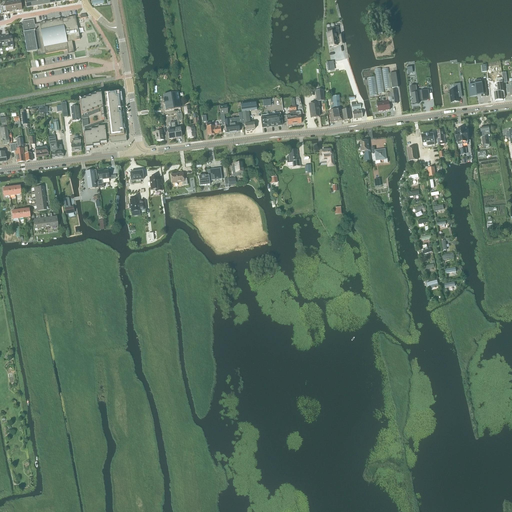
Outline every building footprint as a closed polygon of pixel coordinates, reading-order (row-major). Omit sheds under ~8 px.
[(20,1),(12,2),(14,12),(20,11),(19,10),(21,10),(20,1)] [(5,7),(2,7),(3,14),(10,13),(10,12),(12,11),(12,12),(14,12),(12,2),(4,3),(5,7)] [(37,51),(38,55),(46,54),(68,50),(69,53),(74,52),(72,41),(80,40),(75,16),(67,18),(67,19),(62,20),(62,19),(40,23),(40,24),(34,25),(35,31),(38,30),(41,49),(37,50),(37,51)] [(35,31),(34,25),(34,24),(34,20),(22,22),(24,33),(23,33),(27,53),(37,51),(37,50),(41,49),(38,30),(35,31)] [(3,37),(5,46),(8,46),(8,48),(13,47),(11,37),(9,37),(7,31),(5,31),(6,36),(3,37)] [(335,32),(327,33),(329,47),(337,45),(337,43),(340,42),(340,44),(344,43),(343,35),(339,36),(338,32),(335,33),(335,32)] [(396,73),(390,74),(392,89),(398,88),(396,73)] [(503,83),(503,78),(497,79),(497,83),(498,92),(495,92),(496,101),(503,100),(503,97),(505,97),(503,83)] [(470,88),(469,88),(470,97),(477,96),(477,94),(481,93),(481,95),(482,98),(487,97),(485,81),(485,82),(481,83),(481,82),(481,80),(475,81),(476,87),(474,88),(474,87),(472,87),(472,88),(470,88)] [(454,91),(449,91),(451,103),(459,102),(459,96),(462,96),(461,87),(460,84),(453,85),(454,88),(454,91)] [(416,86),(410,87),(412,105),(419,104),(419,100),(421,100),(422,101),(427,101),(430,100),(429,95),(429,90),(417,92),(416,86)] [(311,118),(319,117),(318,111),(319,111),(317,100),(324,99),(322,90),(315,91),(316,99),(315,99),(315,103),(309,104),(311,118)] [(85,100),(80,101),(81,114),(87,113),(87,112),(92,111),(92,110),(98,109),(97,108),(103,108),(103,109),(100,110),(101,120),(104,120),(105,126),(97,127),(98,129),(90,130),(91,132),(84,132),(86,148),(93,147),(93,145),(100,144),(100,143),(107,142),(107,140),(110,139),(110,141),(111,143),(127,141),(126,137),(127,137),(121,91),(104,93),(105,96),(103,96),(101,96),(101,94),(95,95),(96,96),(90,97),(90,98),(85,99),(85,100)] [(178,93),(163,95),(166,111),(181,108),(181,107),(178,93)] [(329,111),(330,122),(342,121),(340,110),(339,96),(332,97),(332,98),(334,111),(329,111)] [(295,102),(292,102),(292,107),(294,124),(301,124),(300,116),(301,116),(300,112),(299,111),(296,112),(295,107),(295,102)] [(356,102),(351,103),(352,110),(356,110),(357,111),(352,112),(353,120),(362,118),(361,111),(358,111),(358,109),(360,109),(360,104),(356,105),(356,102)] [(391,102),(377,103),(379,112),(390,110),(389,107),(391,107),(391,106),(391,102)] [(241,113),(243,124),(243,125),(245,125),(245,131),(255,130),(254,123),(250,123),(249,111),(256,110),(256,103),(240,105),(241,113)] [(243,124),(241,113),(238,113),(239,118),(225,120),(224,115),(228,114),(227,105),(219,106),(222,126),(225,125),(226,133),(239,132),(238,124),(243,124)] [(78,106),(71,107),(72,121),(80,120),(78,106)] [(287,116),(284,116),(285,122),(287,121),(288,125),(294,124),(292,107),(289,108),(290,115),(287,116)] [(351,120),(350,113),(349,109),(342,110),(344,121),(351,120)] [(87,116),(82,116),(82,119),(88,118),(88,117),(100,112),(99,110),(87,114),(87,116)] [(280,113),(261,115),(262,129),(282,126),(280,113)] [(321,128),(329,127),(327,116),(320,117),(321,128)] [(103,121),(85,128),(85,130),(103,124),(103,121)] [(175,122),(172,123),(175,139),(182,138),(180,128),(176,129),(175,122)] [(169,140),(175,139),(172,123),(170,123),(171,130),(167,130),(169,140)] [(210,123),(206,123),(208,136),(214,135),(214,134),(221,133),(220,125),(214,126),(211,126),(210,123)] [(188,138),(195,137),(194,125),(187,126),(188,138)] [(7,128),(0,128),(0,132),(1,139),(2,139),(3,145),(9,144),(7,128)] [(163,140),(161,128),(158,128),(158,132),(152,133),(153,135),(156,135),(157,141),(163,140)] [(489,128),(481,129),(482,138),(483,146),(490,145),(489,135),(490,135),(489,128)] [(466,129),(456,131),(458,145),(465,144),(467,144),(467,142),(468,142),(468,141),(467,135),(466,129)] [(443,136),(443,131),(437,132),(438,138),(437,138),(438,145),(446,144),(445,135),(443,136)] [(433,133),(421,135),(422,144),(427,143),(428,146),(435,145),(433,133)] [(55,136),(48,137),(50,151),(51,151),(51,152),(52,152),(53,158),(58,158),(56,144),(56,142),(55,136)] [(11,139),(9,138),(11,153),(15,152),(15,156),(16,163),(26,162),(25,159),(23,139),(16,140),(17,144),(12,144),(11,139)] [(73,143),(71,143),(71,146),(72,152),(81,151),(80,145),(79,145),(79,143),(80,143),(80,139),(73,139),(73,143)] [(361,152),(369,151),(368,141),(360,142),(361,152)] [(48,156),(47,148),(47,147),(35,148),(36,158),(42,157),(48,156)] [(416,148),(408,149),(409,161),(418,160),(416,148)] [(297,160),(297,150),(288,151),(289,157),(286,157),(287,162),(288,163),(292,163),(293,167),(299,166),(299,160),(297,160)] [(322,155),(320,155),(321,163),(327,162),(327,164),(334,163),(333,158),(332,153),(331,153),(330,150),(322,150),(322,155)] [(375,154),(372,154),(373,165),(376,164),(376,162),(384,161),(384,163),(388,163),(388,159),(386,159),(385,150),(375,151),(375,154)] [(242,168),(241,163),(234,164),(235,167),(232,167),(233,177),(239,176),(239,174),(243,174),(243,172),(245,172),(244,168),(242,168)] [(222,180),(220,169),(207,170),(208,176),(205,176),(198,177),(199,186),(209,185),(209,181),(222,180)] [(101,170),(97,171),(99,180),(98,180),(98,184),(103,184),(103,180),(109,180),(108,171),(101,172),(101,170)] [(87,172),(86,172),(86,173),(87,172),(88,177),(87,177),(88,185),(94,184),(94,185),(98,185),(98,188),(96,172),(93,172),(93,171),(87,172)] [(142,172),(131,173),(131,182),(140,181),(143,180),(142,172)] [(183,179),(183,173),(171,175),(172,184),(182,183),(182,186),(187,185),(186,179),(183,179)] [(157,177),(150,178),(151,190),(155,190),(156,192),(162,191),(161,182),(158,183),(157,177)] [(31,195),(35,195),(44,193),(43,187),(34,188),(35,193),(31,193),(31,195)] [(130,204),(129,205),(129,209),(131,209),(131,212),(140,211),(139,210),(145,209),(145,202),(139,203),(138,199),(130,200),(130,204)] [(73,206),(65,208),(66,215),(74,213),(73,206)] [(34,229),(40,229),(39,216),(38,216),(38,219),(34,220),(34,216),(32,216),(32,220),(33,220),(34,229)]
